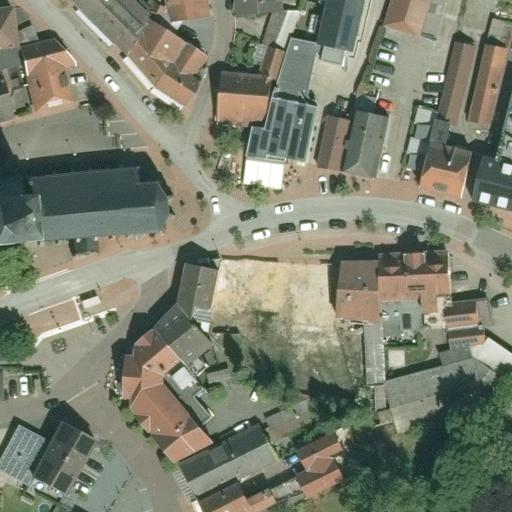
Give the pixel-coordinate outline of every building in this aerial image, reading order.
[(63,0),(121,60),(144,26),(117,0),(63,0)] [(165,0),(171,27),(212,21),(208,0),(165,0)] [(233,0),(235,19),(282,14),(280,0),(233,0)] [(345,59),(350,61),(363,7),(364,0),(328,0),(316,53),(324,55),(323,62),(343,67),(345,59)] [(392,0),(382,30),(420,41),(433,0),(392,0)] [(0,12),(0,53),(14,51),(10,11),(0,12)] [(151,92),(181,113),(210,65),(144,26),(121,60),(145,83),(151,92)] [(18,48),(33,111),(74,101),(64,67),(76,64),(59,38),(18,48)] [(456,47),(439,123),(459,127),(475,51),(456,47)] [(484,48),(468,126),(491,131),(497,104),(508,53),(484,48)] [(0,116),(15,112),(5,73),(0,74),(0,116)] [(511,216),(511,81),(510,81),(490,163),(477,160),(466,205),(511,216)] [(224,84),(221,132),(252,135),(267,136),(272,88),(224,84)] [(284,163),(307,166),(317,114),(273,104),(267,136),(252,135),(247,161),(264,163),(284,163)] [(349,125),(339,175),(373,182),(384,122),(351,115),(349,125)] [(328,121),(318,171),(339,175),(349,125),(328,121)] [(431,147),(418,192),(461,203),(473,158),(431,147)] [(0,245),(36,243),(37,249),(41,249),(41,242),(56,241),(57,247),(62,247),(61,241),(72,240),(73,256),(71,259),(74,260),(77,257),(93,256),(95,258),(98,257),(94,253),(93,238),(110,236),(110,243),(115,243),(114,236),(125,235),(126,242),(130,242),(130,235),(140,234),(141,241),(146,240),(145,234),(159,232),(162,237),(166,235),(165,231),(170,219),(175,221),(177,218),(171,215),(171,202),(176,200),(174,196),(169,198),(161,188),(162,182),(157,182),(156,186),(140,187),(139,175),(143,170),(139,167),(136,173),(125,174),(124,166),(120,166),(120,174),(110,175),(109,167),(104,168),(105,175),(91,176),(91,169),(86,169),(87,177),(75,178),(74,170),(69,170),(70,178),(56,179),(56,172),(51,172),(51,180),(32,181),(27,177),(24,181),(28,185),(29,196),(22,197),(20,178),(0,179),(0,245)] [(378,267),(378,310),(418,308),(418,317),(435,316),(434,301),(450,300),(449,260),(378,267)] [(338,267),(335,323),(379,328),(378,310),(378,267),(338,267)] [(178,311),(189,324),(206,326),(208,314),(214,275),(184,271),(178,311)] [(475,307),(446,311),(448,333),(478,329),(475,307)] [(124,362),(118,401),(139,403),(159,391),(161,382),(178,366),(184,371),(212,350),(189,324),(178,311),(152,332),(155,338),(132,355),(124,362)] [(483,329),(448,333),(451,353),(470,352),(484,349),(486,342),(483,329)] [(488,415),(511,377),(511,359),(486,342),(484,349),(470,352),(472,363),(387,386),(400,439),(488,415)] [(139,403),(127,410),(171,470),(182,463),(206,449),(159,391),(139,403)] [(182,463),(200,503),(279,465),(259,424),(182,463)] [(29,479),(50,444),(18,427),(0,457),(0,469),(26,484),(29,479)] [(29,479),(61,498),(92,446),(59,428),(50,444),(29,479)] [(295,478),(306,498),(344,480),(333,457),(342,452),(335,434),(296,453),(304,473),(295,478)] [(200,503),(204,511),(237,511),(249,507),(237,485),(200,503)]
